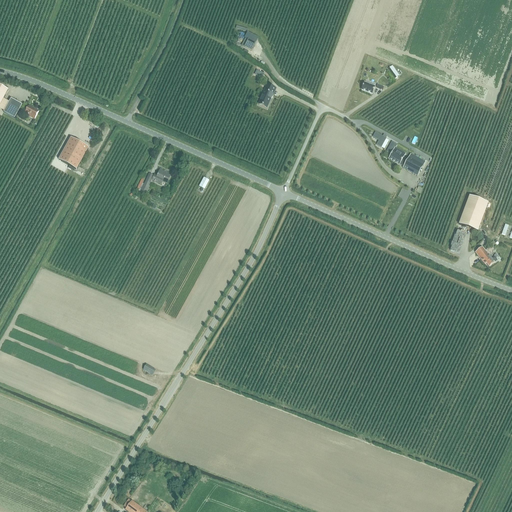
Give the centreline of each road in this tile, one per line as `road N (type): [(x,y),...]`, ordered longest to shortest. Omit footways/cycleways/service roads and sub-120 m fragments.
road 1 (unclassified): [(97,511),(259,247),(284,192)]
road 2 (tertiary): [(511,290),(284,192)]
road 3 (tertiary): [(284,192),(127,122)]
road 4 (tertiary): [(127,122),(0,71)]
road 5 (unclassified): [(127,122),(185,0)]
